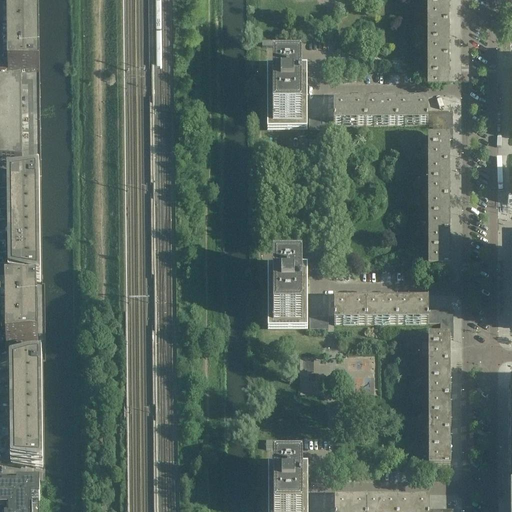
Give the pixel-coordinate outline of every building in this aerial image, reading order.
[(41,180),(40,74),(38,0),(0,0),(0,466),(24,468),(25,468),(33,469),(44,469),(43,363),(43,362),(42,286),(42,285),(41,180)] [(449,24),(449,20),(449,19),(449,5),(427,5),(427,39),(449,39),(449,25),(449,24)] [(450,59),(450,54),(450,53),(449,53),(449,39),(427,39),(427,73),(449,73),(449,59),(450,59)] [(307,120),(306,69),(267,69),(268,132),(307,132),(307,127),(309,127),(309,132),(315,132),(315,119),(309,119),(309,120),(307,120)] [(428,127),(427,113),(427,105),(414,105),(414,103),(408,103),(408,105),(396,105),(396,127),(428,127)] [(365,127),(365,106),(353,106),(353,104),(346,104),(346,106),(333,106),(333,127),(365,127)] [(396,127),(396,105),(383,105),(383,104),(377,104),(377,105),(365,106),(365,127),(396,127)] [(449,169),(449,155),(450,155),(450,150),(449,150),(449,142),(440,142),(428,142),(428,169),(449,169)] [(450,189),(450,184),(449,184),(449,169),(428,169),(428,204),(449,203),(449,189),(450,189)] [(450,223),(450,218),(449,218),(449,203),(428,204),(428,238),(449,238),(449,223),(450,223)] [(450,257),(450,252),(449,252),(449,238),(428,238),(428,272),(449,272),(449,257),(450,257)] [(307,320),(307,268),(268,268),(268,331),(307,331),(307,326),(309,326),(309,320),(307,320)] [(397,326),(396,304),(384,304),(384,302),(378,302),(378,304),(365,304),(366,326),(397,326)] [(428,326),(428,312),(428,304),(415,304),(415,302),(409,302),(409,304),(396,304),(397,326),(428,326)] [(366,326),(365,304),(353,304),(353,303),(347,303),(347,304),(334,305),(334,326),(366,326)] [(450,368),(450,354),(450,348),(450,341),(440,341),(428,341),(428,368),(450,368)] [(450,388),(450,382),(450,368),(428,368),(428,402),(450,402),(450,388)] [(450,422),(450,417),(450,402),(428,402),(428,437),(450,437),(450,422)] [(451,457),(451,451),(450,451),(450,437),(428,437),(429,471),(450,471),(450,457),(451,457)] [(307,511),(307,467),(268,467),(268,511),(307,511)] [(40,502),(39,487),(0,486),(0,511),(17,511),(21,509),(26,509),(26,507),(39,507),(39,502),(40,502)] [(397,511),(397,503),(385,503),(385,501),(378,501),(378,503),(366,503),(366,511),(397,511)] [(428,511),(429,511),(429,503),(416,503),(416,501),(409,501),(409,503),(397,503),(397,511),(428,511)] [(366,511),(366,503),(354,503),(354,502),(347,502),(347,503),(334,504),(334,511),(366,511)]
